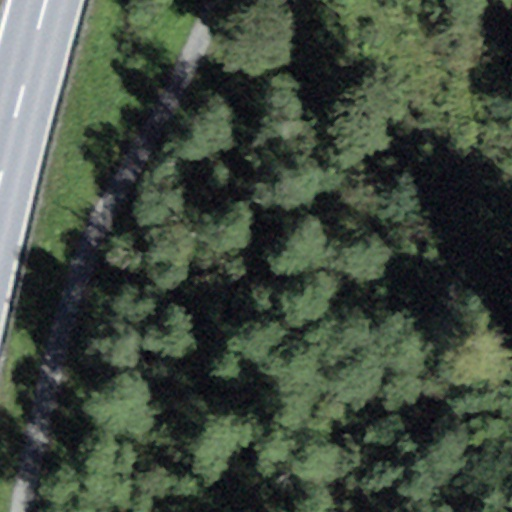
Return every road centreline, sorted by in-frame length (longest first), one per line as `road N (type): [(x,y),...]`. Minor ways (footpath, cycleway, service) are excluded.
road 1 (track): [(22,511),(62,333),(93,244),(231,0)]
road 2 (primary): [(50,0),(0,188)]
